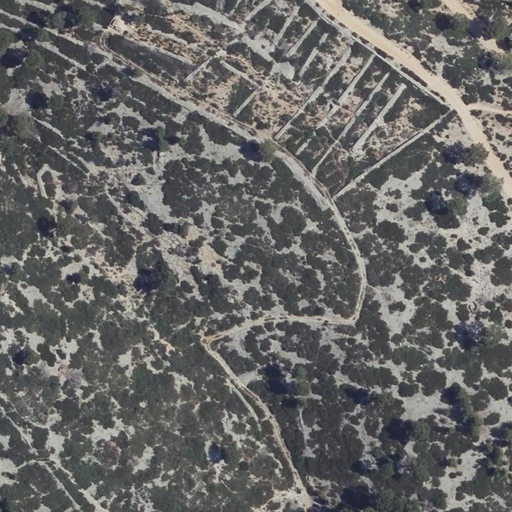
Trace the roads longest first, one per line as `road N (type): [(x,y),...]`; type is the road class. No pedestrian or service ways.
road 1 (track): [(306,511),(268,415),(204,345),(268,319),(354,319),(363,273),(327,192)]
road 2 (track): [(511,189),(444,90),(326,0)]
road 3 (track): [(107,511),(59,466),(1,469)]
